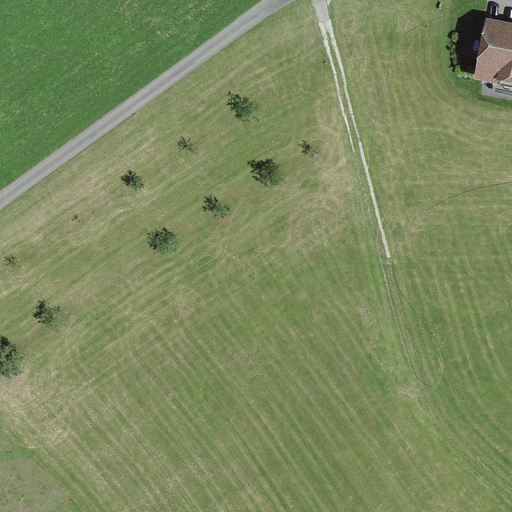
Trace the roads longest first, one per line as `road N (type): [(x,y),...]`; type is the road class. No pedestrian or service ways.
road 1 (track): [(320,0),(417,360),(459,444),(511,488)]
road 2 (track): [(0,200),(275,0)]
